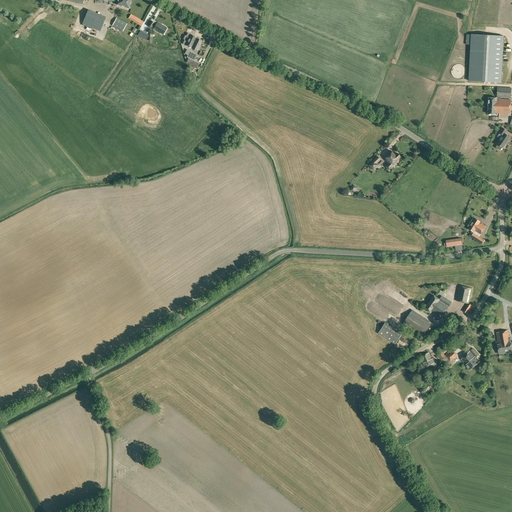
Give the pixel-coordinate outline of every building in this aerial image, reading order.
[(129,8),(131,0),(117,0),(116,4),(129,8)] [(141,26),(142,26),(144,22),(131,14),(128,18),(141,26)] [(100,31),(106,17),(101,15),(95,29),(100,31)] [(123,31),(127,23),(116,17),(112,26),(123,31)] [(157,22),(152,18),(147,25),(152,28),(152,27),(154,28),(153,29),(163,34),(167,28),(157,22)] [(149,35),(141,30),(138,35),(146,40),(149,35)] [(188,33),(183,44),(190,47),(194,40),(195,40),(195,38),(196,38),(196,37),(188,33)] [(504,36),(471,34),(469,81),(501,82),(504,36)] [(202,41),(196,38),(195,38),(195,40),(194,40),(190,47),(198,51),(202,41)] [(197,68),(199,63),(194,61),(197,54),(190,50),(186,57),(188,58),(186,63),(187,65),(196,69),(197,68)] [(511,98),(511,88),(497,87),(497,98),(489,98),(488,114),(495,114),(495,113),(510,113),(511,100),(500,99),(500,97),(511,98)] [(503,148),(510,137),(505,134),(507,131),(502,128),(499,133),(497,136),(500,138),(497,144),(498,144),(496,147),(496,148),(499,150),(501,150),(502,147),(503,148)] [(396,156),(391,151),(385,156),(387,158),(386,159),(389,163),(386,166),(389,170),(393,166),(392,166),(399,159),(398,159),(401,156),(398,153),(396,156)] [(374,171),(375,170),(379,165),(377,163),(381,160),(378,156),(368,165),(374,171)] [(482,244),(485,240),(479,236),(486,226),(481,223),(482,223),(480,222),(475,218),(468,229),(472,231),(469,236),(482,244)] [(468,314),(473,306),(469,303),(472,288),(459,285),(456,301),(468,303),(463,311),(468,314)] [(439,299),(434,295),(425,308),(428,311),(430,313),(431,312),(434,314),(435,312),(442,317),(452,302),(442,296),(439,299)] [(428,332),(431,327),(430,326),(432,323),(412,309),(402,324),(423,337),(426,331),(428,332)] [(395,344),(402,334),(385,323),(378,333),(395,344)] [(509,338),(509,337),(508,330),(496,332),(498,344),(497,344),(499,352),(506,350),(507,353),(507,354),(511,352),(511,350),(511,343),(510,338),(509,338)] [(445,355),(442,352),(448,348),(446,343),(437,348),(439,353),(437,354),(448,367),(452,363),(451,362),(458,356),(452,349),(445,355)] [(469,370),(479,361),(476,357),(479,355),(473,349),(461,359),(466,364),(465,365),(469,370)] [(431,359),(429,353),(419,357),(424,367),(435,363),(433,358),(431,359)]
